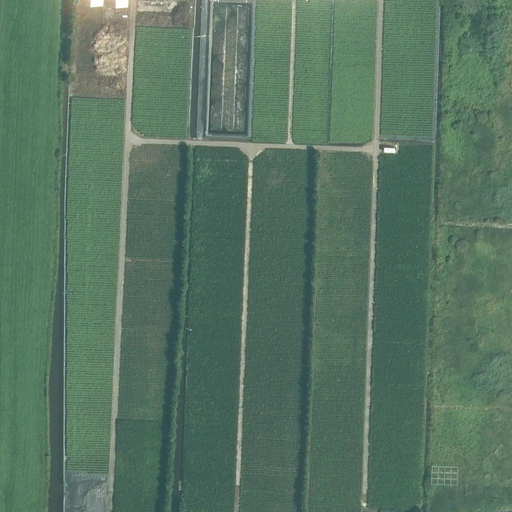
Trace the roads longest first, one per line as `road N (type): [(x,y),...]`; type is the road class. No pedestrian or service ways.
road 1 (track): [(361,499),(380,0)]
road 2 (track): [(108,496),(132,0)]
road 3 (track): [(127,142),(372,147)]
